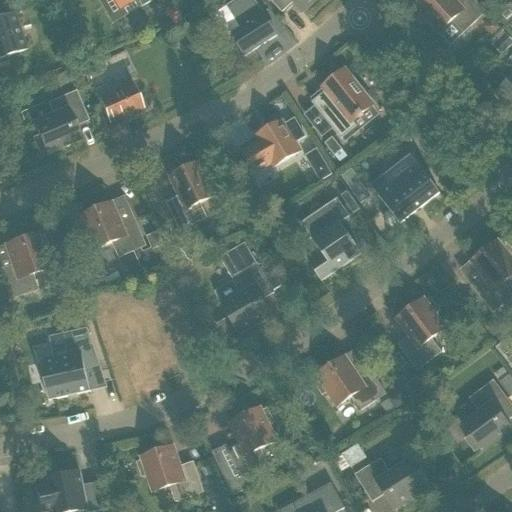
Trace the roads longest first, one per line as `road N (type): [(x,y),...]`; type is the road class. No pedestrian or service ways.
road 1 (residential): [(0,451),(66,441),(251,375),(510,178)]
road 2 (residential): [(0,199),(220,109),(354,13)]
road 3 (residential): [(510,178),(354,13)]
